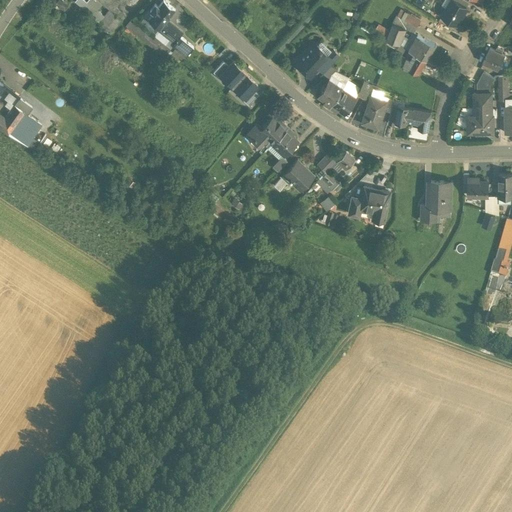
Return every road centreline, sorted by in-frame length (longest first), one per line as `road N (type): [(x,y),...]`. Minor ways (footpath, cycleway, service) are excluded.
road 1 (track): [(223,511),(358,325),(397,320),(511,362)]
road 2 (residential): [(192,0),(329,124),(377,146),(434,152)]
road 3 (track): [(455,152),(457,227),(397,320)]
road 4 (residential): [(508,0),(448,84),(434,152)]
